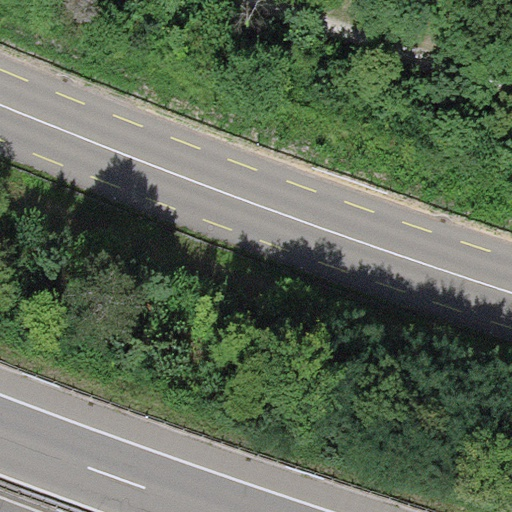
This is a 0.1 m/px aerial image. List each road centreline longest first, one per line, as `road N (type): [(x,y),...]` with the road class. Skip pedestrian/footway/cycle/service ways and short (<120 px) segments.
road 1 (primary): [(0,102),(511,291)]
road 2 (motorway): [(220,511),(0,431)]
